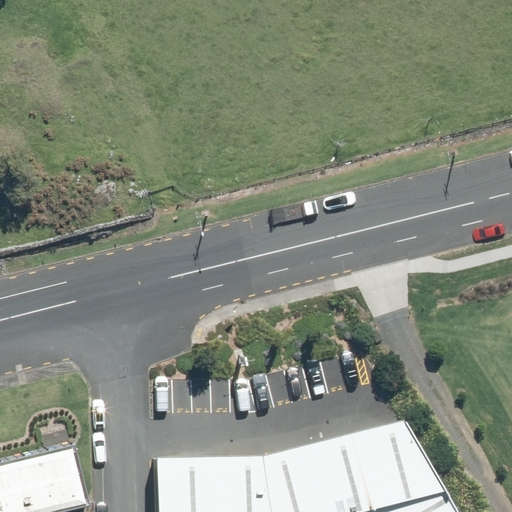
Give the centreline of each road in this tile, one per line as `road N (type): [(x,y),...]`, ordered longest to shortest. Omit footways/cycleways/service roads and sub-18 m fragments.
road 1 (secondary): [(0,307),(511,190)]
road 2 (track): [(344,232),(505,511)]
